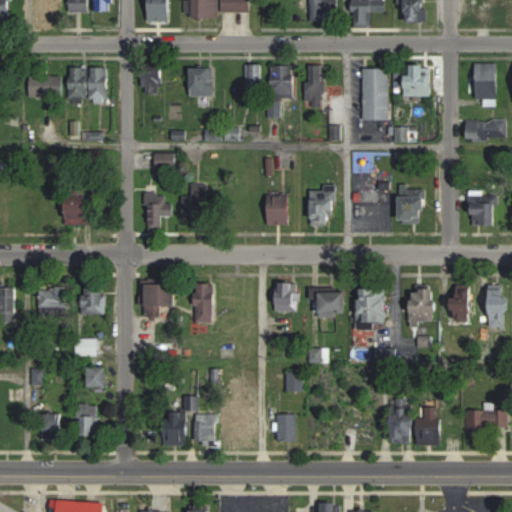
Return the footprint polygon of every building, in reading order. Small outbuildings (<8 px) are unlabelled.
[(0,0),(0,22),(12,23),(12,0),(0,0)] [(37,0),(37,21),(61,21),(60,0),(37,0)] [(91,12),(90,0),(70,0),(71,12),(91,12)] [(97,0),(97,12),(114,12),(114,0),(97,0)] [(172,0),(150,0),(150,21),(173,21),(172,0)] [(221,18),(221,12),(252,12),(251,0),(192,0),(193,18),(221,18)] [(308,0),(309,21),(340,20),(340,0),(308,0)] [(354,0),(355,27),(373,26),(373,12),(388,12),(388,0),(372,1),(372,0),(354,0)] [(409,22),(427,22),(427,0),(400,0),(401,8),(409,8),(409,22)] [(478,106),(500,106),(500,63),(478,63),(478,106)] [(247,65),(247,95),(264,95),(264,65),(247,65)] [(273,99),(297,99),(297,65),(273,65),(273,99)] [(407,97),(432,97),(432,65),(407,65),(407,97)] [(111,66),(92,66),(92,100),(110,100),(111,66)] [(326,66),(308,66),(308,105),(326,105),(326,66)] [(72,100),(89,100),(89,67),(72,67),(72,100)] [(193,96),(215,96),(215,68),(193,68),(193,96)] [(391,68),(366,68),(366,121),(391,121),(391,68)] [(164,93),(164,72),(145,72),(145,93),(164,93)] [(64,97),(64,76),(31,76),(31,97),(64,97)] [(509,139),(509,119),(468,119),(468,139),(509,139)] [(223,140),(223,129),(208,129),(208,140),(223,140)] [(179,169),(179,153),(158,153),(158,169),(179,169)] [(186,195),(186,214),(194,213),(195,227),(213,226),(211,181),(193,182),(193,195),(186,195)] [(402,221),(427,221),(427,186),(402,186),(402,221)] [(313,225),(338,225),(338,187),(313,187),(313,225)] [(176,214),(176,203),(168,203),(168,193),(146,193),(146,226),(165,226),(165,214),(176,214)] [(498,195),(473,195),(473,226),(498,226),(498,195)] [(270,225),(292,225),(292,196),(270,196),(270,225)] [(94,197),(69,197),(69,225),(94,225),(94,197)] [(174,284),(148,284),(148,315),(174,315),(174,284)] [(199,284),(199,322),(217,322),(217,284),(199,284)] [(106,313),(106,285),(85,285),(85,313),(106,313)] [(454,285),(454,321),(475,321),(475,285),(454,285)] [(18,287),(0,286),(0,311),(0,312),(0,319),(0,321),(17,321),(18,287)] [(40,288),(42,314),(68,312),(66,286),(40,288)] [(439,286),(413,286),(413,324),(435,324),(435,314),(439,314),(439,286)] [(492,325),(511,324),(511,287),(492,287),(492,325)] [(302,291),(278,291),(278,311),(302,311),(302,291)] [(360,326),(388,326),(388,291),(360,291),(360,326)] [(322,317),(349,317),(349,293),(322,293),(322,317)] [(100,336),(78,336),(78,355),(100,355),(100,336)] [(108,386),(108,366),(89,366),(89,386),(108,386)] [(306,372),(289,372),(289,390),(306,390),(306,372)] [(0,433),(9,434),(10,399),(0,398),(0,433)] [(509,407),(472,407),(472,428),(509,428),(509,407)] [(394,442),(418,442),(418,444),(444,444),(445,426),(420,426),(420,417),(411,417),(411,409),(394,409),(394,442)] [(168,410),(168,444),(191,444),(191,410),(168,410)] [(64,411),(44,411),(44,439),(64,439),(64,411)] [(83,413),(83,434),(104,434),(104,413),(83,413)] [(220,414),(198,414),(198,444),(220,444),(220,414)] [(300,414),(280,414),(280,441),(300,441),(300,414)] [(226,416),(226,441),(253,441),(253,416),(226,416)] [(105,511),(106,500),(60,498),(59,511),(105,511)] [(319,502),(319,511),(343,511),(344,502),(319,502)]
